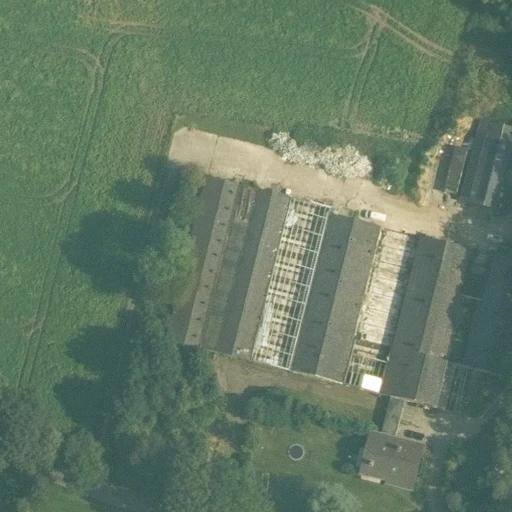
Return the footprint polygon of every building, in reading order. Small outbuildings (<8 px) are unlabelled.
[(511,127),(478,121),(461,203),(498,211),(511,145),(511,127)] [(450,176),(436,174),(434,193),(457,196),(459,184),(464,185),(466,165),(451,163),(450,176)] [(252,364),(252,363),(290,207),(292,200),(194,176),(183,216),(196,219),(165,341),(252,364)] [(328,216),(290,207),(252,363),(290,373),(328,216)] [(448,367),(476,253),(419,239),(382,230),(328,216),(290,373),(343,386),(380,396),(391,399),(382,438),(364,434),(360,450),(367,452),(361,476),(413,489),(423,449),(396,442),(405,403),(466,418),(476,374),(448,367)] [(511,262),(490,257),(465,357),(462,369),(506,381),(511,358),(511,262)]
